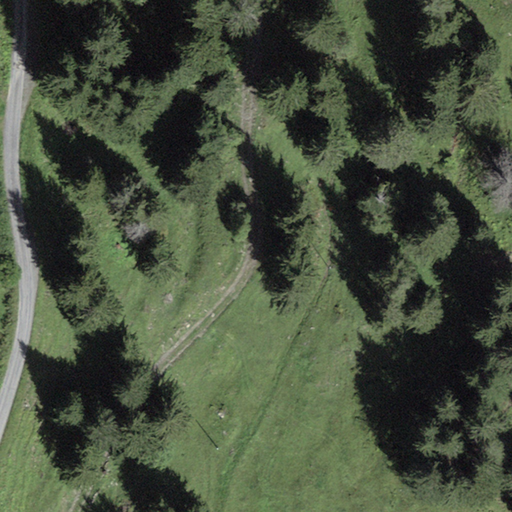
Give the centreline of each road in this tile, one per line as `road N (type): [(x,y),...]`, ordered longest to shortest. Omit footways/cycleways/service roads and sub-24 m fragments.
road 1 (track): [(250,0),(246,166),(254,233),(245,272),(146,387),(74,511)]
road 2 (unclassified): [(0,425),(27,337),(27,256),(13,167),(22,0)]
